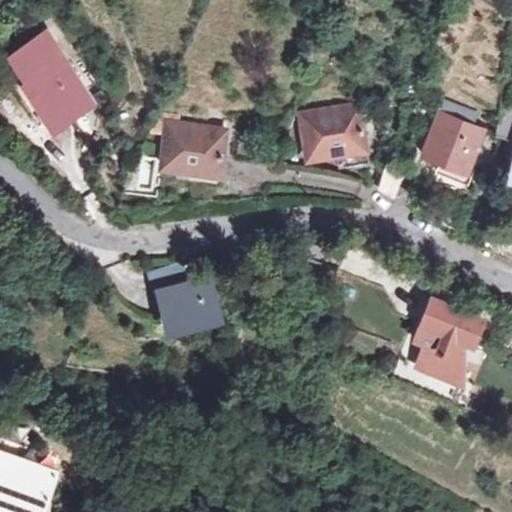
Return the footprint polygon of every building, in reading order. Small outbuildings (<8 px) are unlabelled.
[(65,109),(84,96),(38,28),(3,52),(46,116),(62,105),(65,109)] [(349,103),(317,107),(318,116),(350,111),(349,103)] [(511,110),(493,105),(491,117),(488,135),(511,143),(505,164),(511,166),(511,110)] [(318,116),(317,107),(295,111),(302,155),(326,152),(326,155),(356,149),(350,111),(318,116)] [(416,154),(435,162),(432,170),(443,174),(446,167),(460,173),(476,131),(432,112),(416,154)] [(191,128),(193,120),(163,115),(157,160),(177,164),(184,165),(183,170),(209,175),(213,175),(220,132),(191,128)] [(191,128),(220,132),(221,124),(193,120),(191,128)] [(255,162),(258,141),(235,137),(231,158),(255,162)] [(184,165),(177,164),(175,180),(207,185),(209,175),(183,170),(184,165)] [(368,199),(388,207),(396,183),(393,182),(376,176),(368,199)] [(396,183),(388,207),(403,214),(414,185),(397,178),(396,183)] [(144,269),(148,282),(186,272),(183,258),(144,269)] [(216,303),(209,272),(151,284),(158,316),(216,303)] [(462,339),(473,316),(423,293),(405,332),(415,336),(405,357),(444,374),(454,352),(449,350),(455,336),(462,339)] [(0,508),(9,511),(38,511),(53,472),(0,451),(0,508)]
